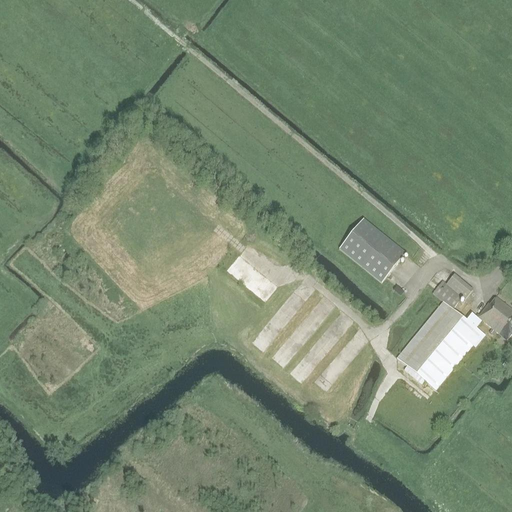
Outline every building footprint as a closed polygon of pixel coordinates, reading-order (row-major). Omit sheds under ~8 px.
[(383,285),(406,256),(407,256),(365,221),(341,251),(383,285)] [(239,257),(227,272),(266,304),(278,288),(239,257)] [(398,361),(436,392),(452,373),(458,379),(474,360),(467,355),(482,336),(477,331),(482,325),(472,317),(467,323),(453,312),(463,300),(466,302),(474,292),(455,277),(447,287),(443,284),(433,296),(444,304),(398,361)] [(396,287),(393,291),(400,298),(404,294),(396,287)] [(491,306),(479,320),(491,330),(496,334),(507,343),(511,337),(511,312),(497,300),(492,307),(491,306)]
